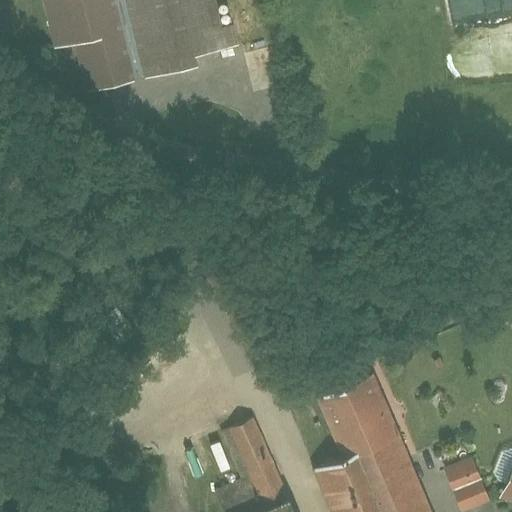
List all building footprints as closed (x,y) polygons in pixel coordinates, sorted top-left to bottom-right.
[(225,46),(214,0),(50,0),(60,44),(95,36),(106,84),(203,63),(200,51),(225,46)] [(430,511),(372,373),(316,396),(344,463),(313,476),(328,511),(430,511)] [(285,492),(254,417),(227,428),(258,503),(285,492)] [(466,511),(489,503),(471,458),(447,468),(464,511),(466,511)] [(511,459),(498,496),(511,500),(511,459)] [(292,511),(288,502),(262,511),(292,511)]
